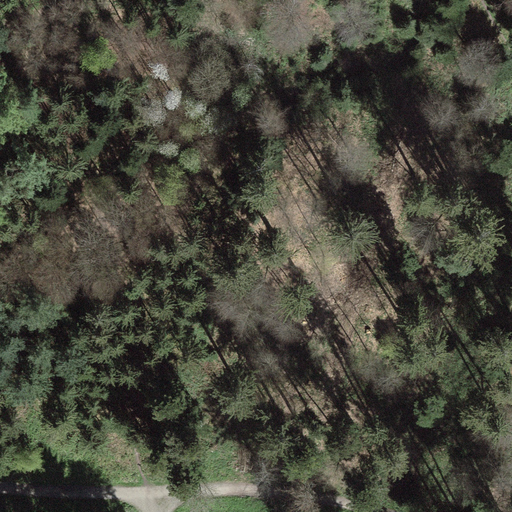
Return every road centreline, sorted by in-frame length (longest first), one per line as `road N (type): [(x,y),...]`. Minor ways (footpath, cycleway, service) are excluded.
road 1 (track): [(160,494),(240,486),(385,511)]
road 2 (track): [(0,487),(160,494)]
